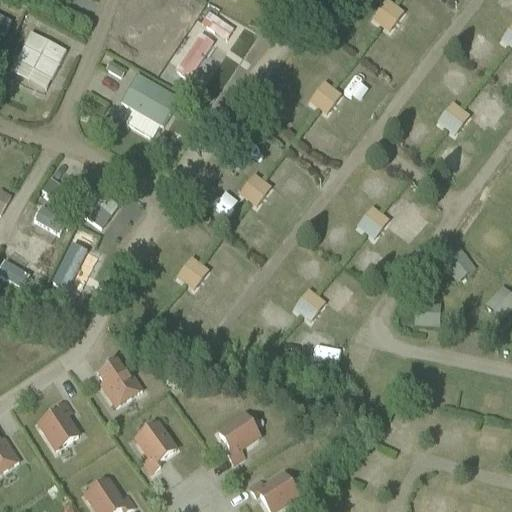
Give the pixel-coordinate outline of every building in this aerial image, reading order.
[(412,0),(404,11),(421,24),(433,9),(421,0),(412,0)] [(387,4),(372,24),(389,37),(404,17),(387,4)] [(202,28),(214,37),(222,25),(210,17),(202,28)] [(344,37),(352,46),(366,32),(358,23),(344,37)] [(511,53),(511,29),(500,45),(511,53)] [(31,36),(16,65),(51,83),(66,55),(31,36)] [(480,38),(469,54),(487,65),(497,50),(480,38)] [(331,49),(316,67),(332,80),(346,62),(331,49)] [(369,63),(398,80),(405,69),(375,52),(369,63)] [(106,74),(121,83),(126,75),(111,66),(106,74)] [(160,132),(162,133),(178,104),(137,80),(120,109),(133,116),(160,132)] [(325,86),(310,106),(327,119),(342,100),(325,86)] [(479,95),(466,114),(484,126),(497,107),(479,95)] [(437,127),(454,141),(470,121),(452,107),(437,127)] [(417,124),(410,140),(428,148),(436,132),(417,124)] [(261,144),(247,165),(260,173),(273,153),(261,144)] [(431,164),(445,174),(454,162),(440,151),(431,164)] [(298,201),(310,184),(285,166),(273,183),(298,201)] [(251,168),(231,190),(236,194),(256,172),(251,168)] [(379,174),(364,190),(378,203),(393,187),(379,174)] [(254,179),(238,199),(256,213),(271,192),(254,179)] [(50,183),(41,195),(51,202),(60,190),(50,183)] [(102,234),(111,221),(92,208),(98,199),(76,183),(61,205),(102,234)] [(0,194),(0,220),(11,201),(0,194)] [(216,200),(211,214),(225,220),(231,206),(216,200)] [(385,215),(407,237),(421,224),(399,201),(385,215)] [(389,225),(372,211),(356,231),(374,245),(389,225)] [(246,212),(234,229),(260,247),(272,230),(246,212)] [(338,223),(326,235),(339,248),(351,237),(338,223)] [(481,232),(471,248),(488,259),(498,243),(481,232)] [(5,262),(19,268),(26,251),(12,246),(5,262)] [(50,292),(73,303),(94,259),(71,248),(50,292)] [(214,265),(233,276),(242,261),(223,250),(214,265)] [(372,276),(381,258),(366,251),(358,269),(372,276)] [(298,253),(291,271),(321,283),(328,265),(298,253)] [(470,267),(460,254),(444,266),(454,279),(470,267)] [(209,276),(192,262),(177,281),(194,295),(209,276)] [(139,299),(158,306),(164,287),(146,280),(139,299)] [(322,298),(346,317),(359,300),(335,281),(322,298)] [(511,311),(511,299),(504,291),(491,303),(505,318),(511,311)] [(293,314),(310,328),(326,307),(308,294),(293,314)] [(415,308),(414,328),(431,329),(432,309),(415,308)] [(272,345),(282,328),(269,321),(265,329),(251,321),(246,330),(272,345)] [(326,366),(328,346),(308,344),(306,364),(326,366)] [(99,390),(115,413),(144,394),(128,371),(124,373),(118,364),(97,378),(103,388),(99,390)] [(478,396),(476,407),(498,412),(500,401),(478,396)] [(64,407),(56,413),(58,417),(39,429),(56,455),(78,441),(66,421),(71,418),(64,407)] [(394,436),(414,443),(423,418),(403,410),(394,436)] [(231,456),(227,459),(233,467),(243,460),(240,455),(259,442),(245,420),(219,437),(231,456)] [(457,422),(447,451),(464,457),(474,428),(457,422)] [(490,459),(500,431),(485,426),(475,454),(490,459)] [(175,454),(158,429),(136,444),(150,463),(144,467),(152,477),(160,471),(157,467),(175,454)] [(0,478),(20,466),(5,442),(1,445),(0,443),(0,478)] [(366,482),(377,466),(368,460),(357,475),(366,482)] [(261,487),(250,494),(256,502),(260,500),(267,511),(282,511),(298,502),(284,480),(264,492),(261,487)] [(121,506),(108,486),(86,501),(93,511),(133,511),(126,502),(121,506)] [(445,511),(447,508),(432,501),(426,511),(445,511)]
